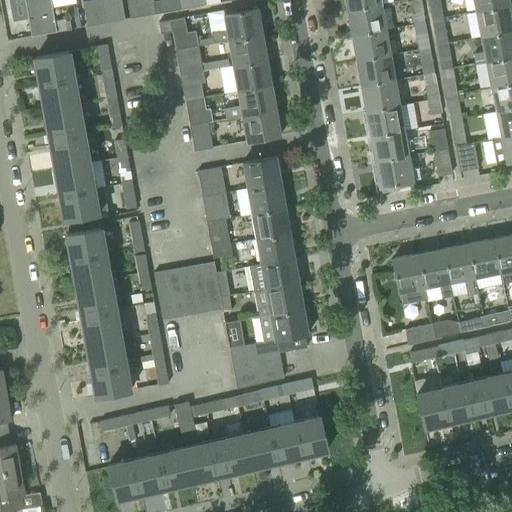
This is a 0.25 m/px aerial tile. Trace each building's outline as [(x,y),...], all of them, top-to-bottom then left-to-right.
[(54,20),(50,0),(24,0),(27,16),(30,36),(56,31),(54,20)] [(105,23),(101,0),(89,0),(83,1),(85,14),(87,26),(105,23)] [(124,19),(122,8),(121,0),(101,0),(105,23),(124,19)] [(155,14),(153,2),(152,0),(127,0),(130,18),(155,14)] [(180,9),(178,0),(165,0),(153,2),(155,14),(180,9)] [(381,4),(379,0),(345,0),(347,10),(381,4)] [(425,21),(421,0),(409,0),(413,23),(425,21)] [(442,8),(440,0),(428,0),(431,10),(442,8)] [(509,4),(508,0),(472,0),(475,11),(509,4)] [(385,29),(381,4),(347,10),(352,35),(385,29)] [(511,29),(511,18),(509,4),(475,11),(480,36),(511,29)] [(257,8),(238,12),(223,14),(226,30),(211,32),(213,43),(228,40),(262,34),(257,8)] [(79,16),(69,17),(71,29),(81,27),(79,16)] [(71,29),(69,17),(54,20),(56,31),(71,29)] [(184,18),(170,20),(172,31),(175,49),(198,45),(196,31),(186,33),(184,18)] [(172,31),(170,20),(158,22),(160,33),(172,31)] [(448,43),(446,28),(434,31),(437,45),(448,43)] [(390,54),(385,29),(352,35),(356,60),(390,54)] [(511,55),(511,29),(480,36),(483,51),(473,54),(475,63),(485,61),(511,55)] [(430,47),(427,32),(415,34),(418,49),(430,47)] [(262,34),(228,40),(231,58),(233,65),(267,59),(262,34)] [(451,59),(448,43),(437,45),(440,61),(451,59)] [(109,57),(107,44),(97,46),(99,59),(109,57)] [(202,71),(198,45),(175,49),(180,75),(202,71)] [(432,62),(430,47),(418,49),(421,64),(432,62)] [(94,188),(83,132),(69,51),(34,57),(39,83),(44,82),(53,131),(48,132),(50,145),(55,144),(64,193),(59,194),(64,220),(98,213),(108,211),(104,187),(95,188),(94,188)] [(394,80),(390,54),(356,60),(361,86),(394,80)] [(511,81),(511,55),(485,61),(490,86),(511,81)] [(112,74),(109,57),(99,59),(102,76),(112,74)] [(271,84),(267,59),(233,65),(237,90),(271,84)] [(204,82),(202,71),(180,75),(185,100),(203,96),(201,82),(204,82)] [(116,95),(113,78),(103,80),(106,97),(116,95)] [(399,105),(394,80),(361,86),(365,111),(399,105)] [(457,90),(455,80),(444,82),(446,95),(462,92),(462,90),(457,90)] [(511,107),(511,81),(490,86),(495,111),(511,107)] [(438,98),(435,82),(425,84),(428,100),(438,98)] [(276,109),(271,84),(237,90),(240,105),(224,108),(226,119),(242,115),(276,109)] [(464,100),(462,92),(446,95),(449,113),(460,110),(458,101),(464,100)] [(119,111),(116,95),(106,97),(111,127),(121,125),(119,111)] [(205,109),(203,96),(185,100),(190,125),(208,122),(212,121),(210,109),(205,109)] [(440,112),(438,98),(428,100),(430,113),(440,112)] [(404,130),(399,105),(365,111),(370,136),(404,130)] [(511,133),(511,107),(495,111),(500,136),(511,133)] [(280,135),(276,109),(242,115),(246,141),(280,135)] [(212,148),(208,122),(190,125),(194,150),(212,148)] [(447,148),(444,133),(443,128),(429,131),(431,143),(432,151),(447,148)] [(408,155),(404,130),(370,136),(374,161),(408,155)] [(466,143),(464,131),(453,133),(455,146),(466,144),(466,143)] [(511,133),(500,136),(491,138),(494,156),(498,172),(511,168),(511,133)] [(113,140),(117,158),(127,156),(124,139),(113,140)] [(474,142),(466,143),(466,144),(455,146),(460,171),(478,168),(474,142)] [(451,174),(447,148),(432,151),(437,177),(451,174)] [(413,181),(409,161),(408,155),(374,161),(379,187),(397,184),(398,192),(414,189),(413,181)] [(127,156),(117,158),(120,175),(130,172),(127,156)] [(281,182),(276,156),(242,162),(246,188),(281,182)] [(225,192),(221,166),(197,170),(201,196),(225,192)] [(134,194),(131,177),(121,179),(123,195),(134,194)] [(281,182),(246,188),(241,189),(245,214),(251,213),(285,207),(281,182)] [(230,217),(225,192),(201,196),(206,221),(225,218),(230,217)] [(136,207),(134,194),(123,195),(126,208),(136,207)] [(290,232),(285,207),(251,213),(255,238),(290,232)] [(229,243),(227,228),(225,218),(206,221),(210,247),(229,243)] [(144,250),(139,221),(128,223),(134,252),(144,250)] [(130,389),(115,309),(101,227),(66,233),(71,259),(76,258),(85,308),(80,308),(82,320),(82,321),(87,320),(96,369),(91,370),(95,396),(130,389)] [(294,257),(290,232),(255,238),(260,264),(294,257)] [(511,234),(493,238),(500,272),(499,272),(501,284),(511,281),(511,234)] [(500,272),(493,238),(468,243),(475,277),(500,272)] [(230,244),(229,243),(210,247),(212,258),(221,257),(222,260),(232,258),(231,252),(247,249),(246,241),(230,244)] [(475,277),(468,243),(443,248),(450,282),(464,279),(467,295),(478,293),(475,277)] [(450,282),(443,248),(418,253),(425,287),(439,284),(442,298),(453,296),(450,282)] [(425,287),(418,253),(392,258),(401,304),(427,299),(424,287),(425,287)] [(148,272),(145,256),(134,258),(137,274),(148,272)] [(294,257),(260,264),(249,266),(253,291),(264,289),(299,283),(294,257)] [(218,286),(215,272),(214,262),(202,264),(206,288),(218,286)] [(206,288),(202,264),(190,266),(194,290),(206,288)] [(194,290),(190,266),(178,268),(182,292),(194,290)] [(182,292),(178,268),(166,270),(170,294),(182,292)] [(170,294),(166,270),(154,272),(158,296),(170,294)] [(230,295),(225,270),(215,272),(218,286),(220,297),(228,296),(230,295)] [(151,288),(148,272),(137,274),(140,290),(151,288)] [(303,308),(299,283),(264,289),(269,314),(303,308)] [(222,309),(220,297),(218,286),(206,288),(210,311),(222,309)] [(210,311),(206,288),(194,290),(198,313),(210,311)] [(198,313),(194,290),(182,292),(186,315),(198,313)] [(186,315),(182,292),(170,294),(174,318),(186,315)] [(174,318),(170,294),(158,296),(163,320),(174,318)] [(230,310),(228,296),(220,297),(222,309),(223,312),(230,310)] [(308,334),(303,308),(269,314),(274,340),(252,344),(255,356),(278,352),(306,347),(303,334),(308,334)] [(495,312),(482,315),(484,327),(497,324),(495,312)] [(163,358),(156,315),(145,317),(149,340),(153,360),(163,358)] [(484,327),(482,315),(470,318),(472,329),(484,327)] [(450,335),(446,319),(432,323),(435,338),(450,335)] [(435,338),(432,323),(404,329),(408,345),(435,338)] [(511,328),(493,333),(495,343),(511,338),(511,328)] [(495,343),(493,333),(462,340),(464,350),(495,343)] [(464,350),(462,340),(446,344),(448,353),(464,350)] [(255,356),(252,344),(229,348),(231,360),(255,356)] [(411,362),(433,357),(441,356),(439,346),(409,352),(411,362)] [(280,364),(278,352),(255,356),(257,368),(280,364)] [(257,368),(255,356),(231,360),(234,373),(257,368)] [(168,382),(163,358),(153,360),(157,384),(168,382)] [(283,379),(280,364),(257,368),(260,384),(283,379)] [(260,384),(257,368),(234,373),(236,389),(260,384)] [(511,406),(511,370),(416,393),(424,427),(449,421),(448,416),(472,410),(473,415),(485,412),(484,407),(507,402),(509,407),(511,406)] [(313,388),(311,378),(280,385),(282,395),(313,388)] [(278,396),(276,386),(260,389),(262,399),(278,396)] [(262,399),(260,389),(242,393),(245,403),(262,399)] [(11,419),(6,394),(0,394),(0,433),(5,433),(3,421),(11,419)] [(223,408),(221,398),(205,401),(207,411),(223,408)] [(188,401),(174,404),(183,440),(197,436),(192,415),(207,411),(205,401),(189,405),(188,401)] [(170,415),(168,405),(148,410),(150,420),(170,415)] [(150,420),(148,410),(134,413),(136,423),(150,420)] [(132,424),(130,414),(123,415),(125,426),(126,426),(129,441),(136,439),(132,424)] [(125,426),(123,415),(100,421),(102,431),(125,426)] [(302,455),(327,449),(319,415),(108,465),(116,499),(141,493),(140,488),(214,470),(215,475),(217,475),(228,472),(227,468),(301,450),(302,455)] [(7,445),(5,433),(0,433),(0,472),(19,469),(15,443),(7,445)] [(24,494),(19,469),(0,472),(0,511),(22,508),(22,507),(19,507),(17,496),(24,494)]
